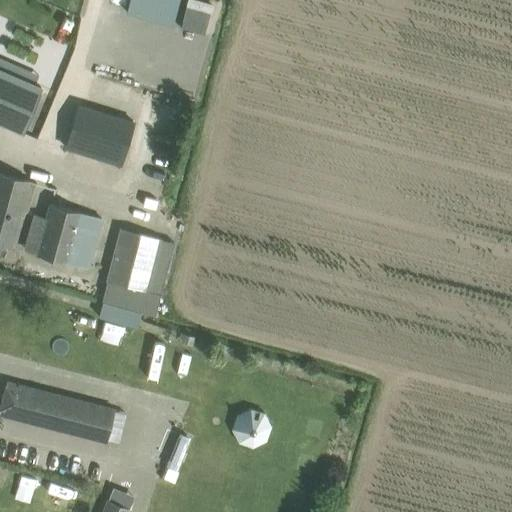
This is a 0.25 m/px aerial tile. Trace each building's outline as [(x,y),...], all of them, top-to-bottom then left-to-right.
[(128,0),(126,11),(172,23),(178,0),(128,0)] [(0,68),(0,119),(23,130),(42,87),(0,68)] [(79,104),(65,147),(120,164),(133,121),(79,104)] [(0,172),(0,231),(13,235),(19,215),(23,216),(24,212),(27,208),(26,202),(27,202),(33,181),(0,172)] [(87,267),(96,236),(101,217),(49,203),(36,252),(87,267)] [(107,276),(146,287),(159,240),(119,229),(107,276)] [(115,409),(6,380),(0,403),(0,414),(106,443),(115,409)] [(259,445),(271,416),(245,405),(233,433),(259,445)] [(18,476),(16,493),(35,496),(37,478),(18,476)] [(301,486),(299,511),(314,511),(316,486),(301,486)] [(100,511),(128,511),(130,509),(106,499),(100,511)]
